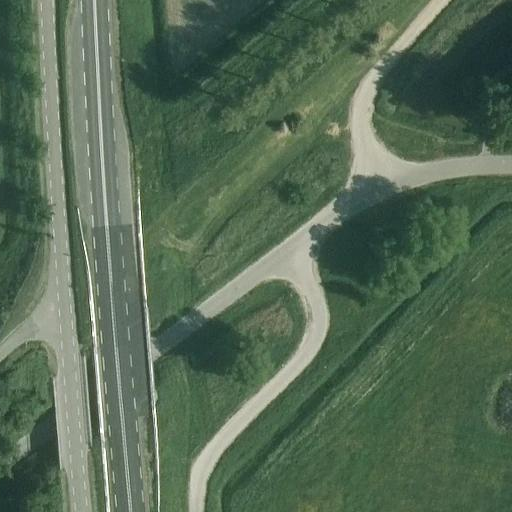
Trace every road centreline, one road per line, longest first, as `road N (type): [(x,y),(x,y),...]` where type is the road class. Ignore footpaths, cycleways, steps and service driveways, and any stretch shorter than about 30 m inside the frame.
road 1 (primary): [(129,511),(94,0)]
road 2 (unclassified): [(0,465),(285,255)]
road 3 (unclassified): [(63,322),(47,0)]
road 4 (unclassified): [(196,511),(198,470),(313,343),(321,314),(285,255)]
road 5 (unclassified): [(511,165),(425,170),(374,185),(285,255)]
road 6 (track): [(374,185),(359,143),(365,92),(443,0)]
road 7 (unclassified): [(81,511),(63,322)]
